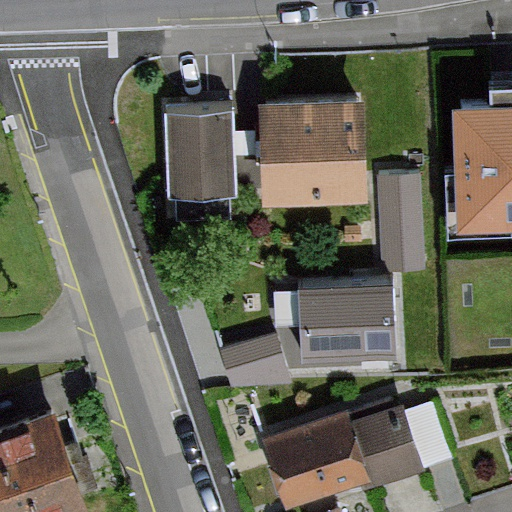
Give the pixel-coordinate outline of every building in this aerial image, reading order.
[(361,90),(258,93),(261,189),(364,186),(361,90)] [(511,92),(455,94),(458,212),(511,210),(511,92)] [(230,102),(167,101),(167,185),(230,185),(230,102)] [(421,181),(378,182),(378,242),(421,242),(421,181)] [(393,273),(298,276),(301,350),(397,346),(393,273)] [(277,328),(222,343),(232,378),(291,377),(277,328)] [(340,403),(260,428),(270,457),(282,497),(362,471),(365,478),(400,467),(401,470),(439,458),(452,454),(432,393),(404,402),(402,396),(344,414),(340,403)] [(52,400),(0,418),(0,511),(49,511),(87,499),(52,400)]
